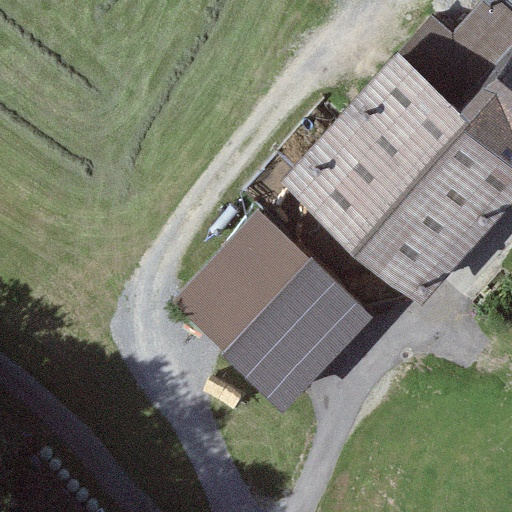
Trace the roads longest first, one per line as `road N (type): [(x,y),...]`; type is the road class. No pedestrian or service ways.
road 1 (track): [(101,466),(145,304),(279,112),(398,0)]
road 2 (unclassified): [(295,511),(360,391),(405,337)]
road 3 (track): [(0,369),(140,511)]
